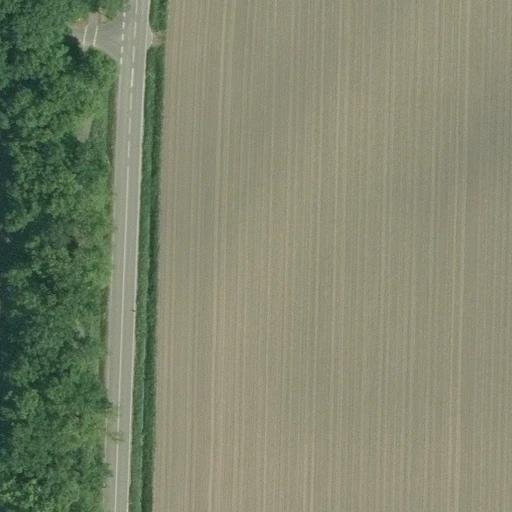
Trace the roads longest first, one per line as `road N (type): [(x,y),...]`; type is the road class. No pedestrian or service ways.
road 1 (secondary): [(135,39),(113,511)]
road 2 (unclassified): [(0,28),(135,39)]
